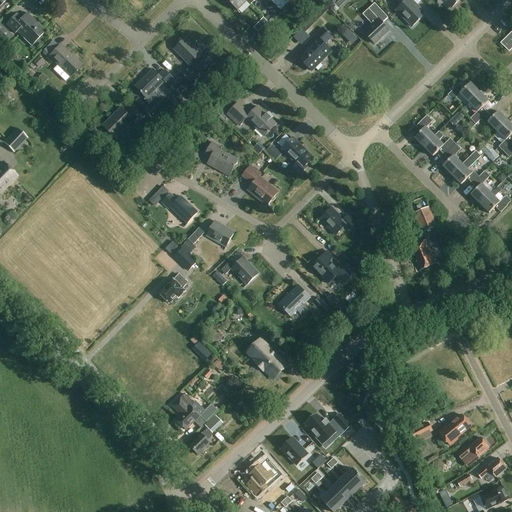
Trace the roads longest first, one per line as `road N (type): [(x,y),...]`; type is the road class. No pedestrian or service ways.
road 1 (unclassified): [(202,489),(345,357),(410,317)]
road 2 (tertiary): [(172,499),(154,451),(0,298)]
road 3 (residential): [(354,153),(196,0)]
road 4 (residential): [(410,317),(354,153)]
road 5 (residential): [(272,233),(160,168),(139,188)]
road 6 (residential): [(511,438),(442,305)]
road 7 (residential): [(479,239),(377,130)]
road 8 (residential): [(377,130),(465,45)]
